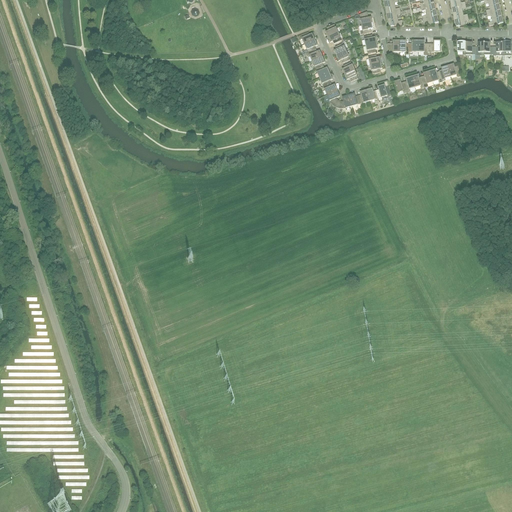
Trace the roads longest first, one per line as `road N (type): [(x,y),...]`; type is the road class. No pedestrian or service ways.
road 1 (unclassified): [(120,511),(123,475),(84,417),(0,152)]
road 2 (residential): [(389,78),(347,88),(315,24),(375,5)]
